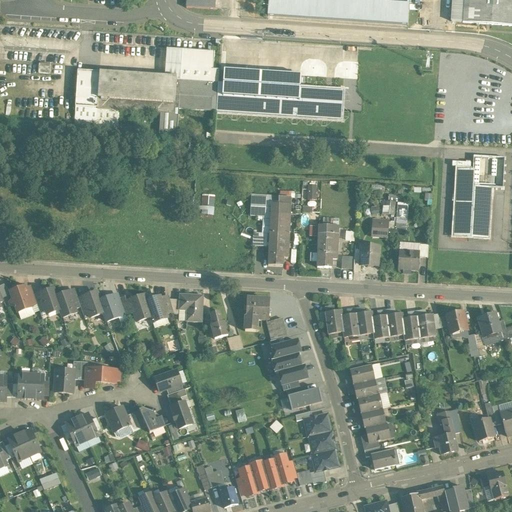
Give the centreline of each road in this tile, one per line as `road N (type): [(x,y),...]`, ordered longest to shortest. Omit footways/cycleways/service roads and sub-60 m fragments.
road 1 (residential): [(165,5),(182,22),(482,45),(511,58)]
road 2 (residential): [(0,267),(302,284)]
road 3 (residential): [(302,284),(358,493)]
road 4 (residential): [(302,284),(511,297)]
road 5 (residential): [(511,454),(358,493)]
road 6 (residential): [(34,10),(119,16),(165,5)]
